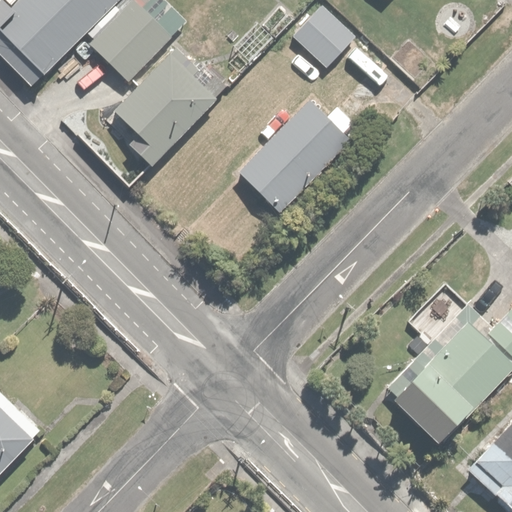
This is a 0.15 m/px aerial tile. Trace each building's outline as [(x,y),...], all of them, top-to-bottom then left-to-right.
[(13,0),(12,1),(10,0),(0,0),(0,53),(30,83),(113,0),(13,0)] [(135,0),(128,0),(87,41),(126,80),(171,35),(135,0)] [(323,0),(319,0),(289,33),(324,64),(356,29),(323,0)] [(147,160),(157,150),(215,92),(170,46),(112,104),(136,129),(126,139),(147,160)] [(350,137),(343,129),(353,120),(336,103),(327,113),(309,95),(236,167),(277,208),(350,137)] [(434,440),(441,433),(447,438),(511,368),(511,300),(484,331),(456,306),(386,382),(394,390),(388,397),(434,440)] [(0,462),(39,426),(0,384),(0,462)] [(511,413),(465,465),(511,507),(511,413)]
